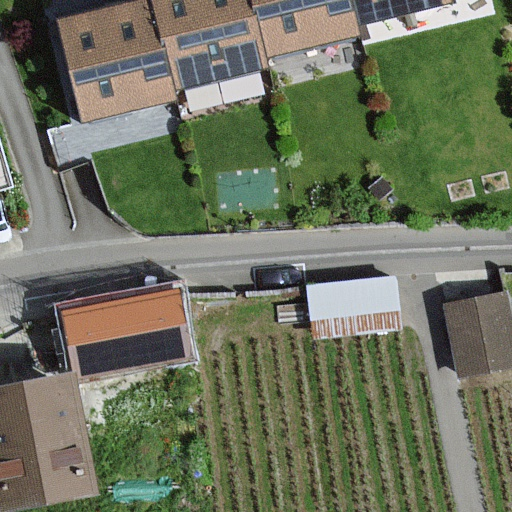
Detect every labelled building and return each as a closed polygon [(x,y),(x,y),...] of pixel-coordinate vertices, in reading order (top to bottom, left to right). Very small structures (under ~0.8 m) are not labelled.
[(236,0),(137,0),(139,5),(151,53),(161,92),(253,69),(251,61),(236,0)] [(236,0),(251,61),(347,37),(345,28),(338,0),(236,0)] [(443,0),(338,0),(345,28),(444,3),(443,0)] [(76,123),(163,101),(161,92),(151,53),(139,5),(52,27),(76,123)] [(388,280),(307,290),(313,338),(394,329),(388,280)] [(181,354),(170,295),(65,314),(76,373),(181,354)] [(511,358),(502,297),(446,306),(458,376),(511,367),(511,358)] [(69,376),(0,389),(0,509),(0,511),(91,494),(69,376)]
